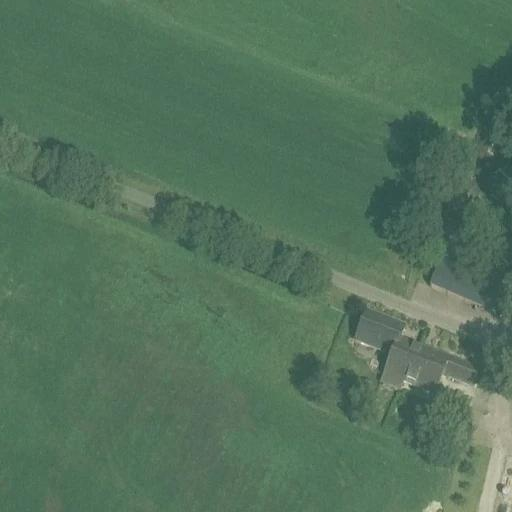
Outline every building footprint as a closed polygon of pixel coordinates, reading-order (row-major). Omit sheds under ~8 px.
[(511,209),(511,180),(505,195),(500,205),(511,209)] [(460,241),(481,194),(457,184),(436,231),(460,241)] [(486,311),(496,280),(442,257),(429,286),(486,311)] [(366,312),(354,342),(392,356),(404,327),(366,312)] [(478,370),(399,341),(381,383),(400,390),(403,382),(435,394),(442,375),(472,387),(478,370)]
